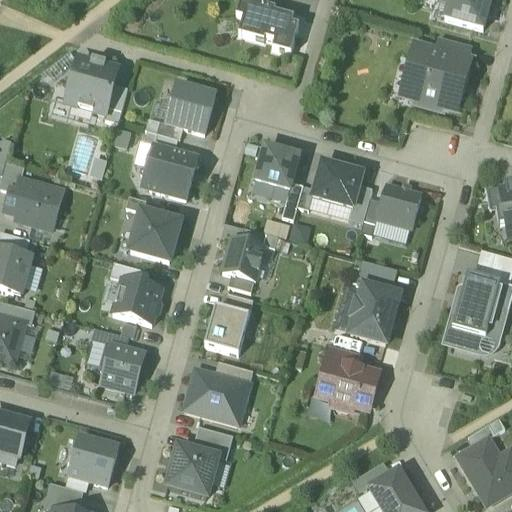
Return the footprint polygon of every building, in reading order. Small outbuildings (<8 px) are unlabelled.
[(274,10),(276,0),(247,0),(247,3),(274,10)] [(436,0),(431,20),(443,23),(449,0),(436,0)] [(449,0),(443,23),(482,34),(486,20),(489,9),(491,0),(449,0)] [(274,15),(239,5),(235,22),(242,24),(237,40),(263,47),(264,44),(273,47),(271,54),(290,60),(298,31),(291,29),(293,23),(273,18),(274,15)] [(438,42),(434,58),(467,67),(471,52),(438,42)] [(434,58),(416,53),(406,90),(421,95),(418,103),(417,108),(438,114),(439,109),(454,113),(467,67),(434,58)] [(68,57),(40,79),(47,88),(76,66),(68,57)] [(76,66),(64,109),(105,120),(113,90),(117,75),(79,64),(76,66)] [(105,120),(104,125),(117,129),(127,94),(113,90),(105,120)] [(403,99),(418,103),(421,95),(406,90),(403,99)] [(214,102),(176,92),(165,130),(182,135),(203,141),(214,102)] [(182,135),(147,125),(144,137),(179,146),(182,135)] [(116,134),(111,151),(126,155),(130,138),(116,134)] [(153,152),(152,153),(173,159),(177,146),(146,138),(143,149),(153,152)] [(0,179),(1,180),(5,169),(10,148),(2,145),(0,147),(0,179)] [(153,152),(143,149),(139,148),(133,171),(146,175),(152,153),(153,152)] [(173,159),(152,153),(146,175),(146,177),(140,180),(149,197),(185,207),(197,165),(173,159)] [(264,153),(254,186),(288,196),(290,188),(298,162),(264,153)] [(88,181),(102,185),(107,166),(94,162),(88,181)] [(0,185),(0,195),(9,197),(10,196),(15,198),(19,185),(21,185),(24,174),(5,169),(1,180),(0,185)] [(311,204),(351,215),(352,215),(358,192),(361,180),(321,169),(313,195),(311,204)] [(15,198),(10,196),(9,197),(4,219),(24,224),(22,229),(31,231),(47,236),(51,237),(62,197),(21,185),(19,185),(15,198)] [(288,196),(254,186),(251,199),(285,208),(288,196)] [(302,192),(290,188),(288,196),(285,208),(281,223),(292,226),(296,213),(302,192)] [(511,190),(504,192),(485,195),(489,216),(495,215),(498,229),(504,228),(510,227),(511,238),(511,190)] [(381,207),(376,224),(409,233),(411,234),(420,201),(385,191),(381,207)] [(313,195),(302,192),(296,213),(308,216),(308,215),(311,204),(313,195)] [(371,195),(358,192),(352,215),(351,215),(348,226),(362,230),(369,204),(371,195)] [(163,213),(128,203),(125,215),(140,219),(160,224),(163,213)] [(351,215),(311,204),(308,215),(348,226),(351,215)] [(376,224),(381,207),(369,204),(362,230),(359,239),(371,242),(372,240),(376,224)] [(160,224),(140,219),(129,258),(168,269),(179,230),(160,224)] [(405,249),(409,233),(376,224),(372,240),(405,249)] [(311,232),(292,227),(287,247),(305,252),(311,232)] [(43,247),(47,236),(31,231),(28,242),(43,247)] [(239,246),(264,253),(274,255),(277,243),(242,234),(239,246)] [(0,254),(25,261),(29,246),(0,237),(0,254)] [(231,244),(222,279),(230,281),(255,288),(256,282),(264,253),(239,246),(231,244)] [(266,285),(274,255),(264,253),(256,282),(266,285)] [(0,254),(0,296),(20,302),(22,294),(28,271),(30,263),(25,261),(0,254)] [(511,275),(511,265),(481,257),(474,282),(499,289),(508,291),(511,275)] [(355,290),(363,292),(390,300),(396,277),(361,267),(355,290)] [(109,283),(121,286),(144,293),(148,279),(113,270),(109,283)] [(42,274),(28,271),(22,294),(36,297),(42,274)] [(485,338),(499,289),(474,282),(466,279),(453,326),(451,333),(478,341),(479,336),(485,338)] [(251,299),(255,288),(230,281),(227,292),(251,299)] [(121,286),(109,283),(108,283),(101,307),(114,310),(121,286)] [(144,293),(121,286),(114,310),(111,321),(151,332),(160,297),(144,293)] [(507,315),(511,298),(511,292),(508,291),(499,289),(485,338),(496,341),(504,314),(507,315)] [(390,300),(363,292),(358,309),(355,308),(351,307),(347,323),(351,324),(354,325),(349,341),(384,351),(389,333),(391,333),(394,321),(392,320),(398,302),(390,300)] [(226,301),(223,315),(248,322),(252,308),(226,301)] [(1,309),(0,311),(0,322),(25,329),(24,331),(31,333),(35,318),(1,309)] [(214,313),(203,352),(237,361),(248,322),(223,315),(214,313)] [(0,322),(0,365),(14,369),(16,362),(24,331),(25,329),(0,322)] [(444,347),(473,355),(478,341),(451,333),(453,326),(450,325),(444,347)] [(119,341),(127,344),(133,345),(136,332),(123,328),(119,341)] [(38,334),(31,333),(24,331),(16,362),(29,366),(38,334)] [(111,352),(124,356),(127,344),(119,341),(93,334),(89,346),(111,352)] [(111,352),(89,346),(83,368),(101,373),(103,363),(108,364),(111,352)] [(124,356),(111,352),(108,364),(103,363),(101,373),(100,377),(104,378),(101,391),(133,399),(143,361),(124,356)] [(329,368),(358,376),(361,361),(326,352),(322,366),(329,368)] [(290,373),(302,375),(306,357),(294,355),(290,373)] [(358,376),(329,368),(319,403),(334,407),(333,412),(349,416),(350,412),(365,416),(375,381),(358,376)] [(217,369),(214,382),(248,392),(252,379),(217,369)] [(66,381),(49,377),(45,390),(62,395),(66,381)] [(237,432),(248,392),(214,382),(194,377),(190,392),(193,393),(191,401),(188,400),(183,418),(237,432)] [(0,457),(16,462),(18,463),(27,429),(0,421),(0,457)] [(498,425),(467,443),(473,453),(487,445),(504,435),(498,425)] [(217,464),(217,465),(225,467),(232,443),(197,433),(191,456),(217,464)] [(72,470),(68,482),(88,487),(107,492),(117,454),(79,443),(76,455),(71,454),(67,468),(72,470)] [(473,453),(457,463),(486,511),(511,496),(511,468),(504,473),(498,464),(487,445),(473,453)] [(166,492),(206,503),(210,490),(217,465),(217,464),(191,456),(177,453),(174,466),(170,479),(166,492)] [(16,462),(0,457),(0,466),(14,470),(16,462)] [(504,473),(511,468),(511,460),(510,457),(498,464),(504,473)] [(164,478),(170,479),(174,466),(167,464),(164,478)] [(230,469),(225,467),(217,465),(210,490),(223,494),(230,469)] [(351,488),(358,499),(390,480),(383,468),(351,488)] [(416,511),(397,479),(369,496),(378,511),(416,511)] [(88,487),(68,482),(65,493),(82,498),(84,499),(88,487)] [(43,511),(78,511),(82,498),(65,493),(50,489),(43,511)]
